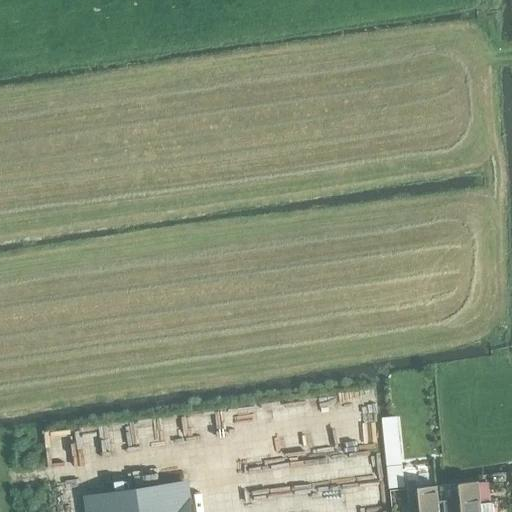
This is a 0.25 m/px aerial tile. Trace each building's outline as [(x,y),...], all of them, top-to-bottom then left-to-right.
[(388,488),(402,486),(400,460),(385,462),(388,488)] [(481,511),(480,502),(478,483),(478,480),(457,482),(459,511),(481,511)] [(191,511),(188,486),(187,481),(126,489),(82,495),(84,511),(191,511)] [(478,483),(480,502),(490,501),(487,482),(478,483)] [(438,511),(436,485),(415,487),(417,511),(438,511)] [(494,511),(493,501),(490,501),(480,502),(481,511),(494,511)]
